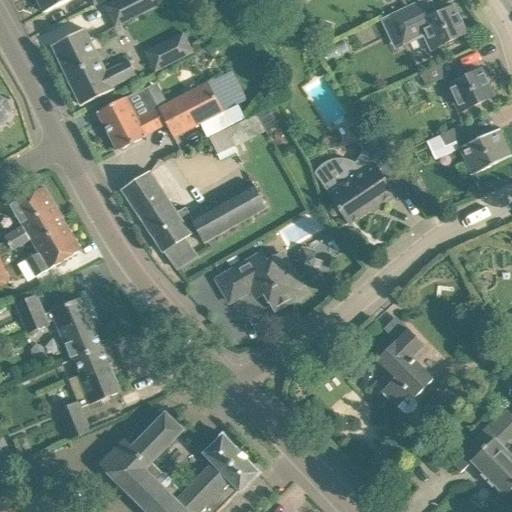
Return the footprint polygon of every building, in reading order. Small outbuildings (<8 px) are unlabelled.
[(90,0),(92,5),(101,0),(37,0),(44,13),(69,0),(90,0)] [(166,0),(117,0),(105,6),(115,27),(167,1),(166,0)] [(421,0),(404,8),(401,9),(380,19),(389,38),(404,31),(409,43),(426,35),(432,50),(467,33),(454,6),(433,16),(425,0),(421,0)] [(277,12),(279,31),(296,30),(295,11),(277,12)] [(53,45),(82,106),(115,90),(113,87),(136,76),(128,60),(106,71),(85,29),(53,45)] [(144,52),(155,73),(193,53),(183,32),(144,52)] [(420,73),(426,86),(443,78),(459,113),(477,105),(495,96),(482,69),(459,80),(456,72),(457,72),(451,59),(432,68),(420,73)] [(240,103),(225,74),(159,108),(167,123),(167,124),(174,137),(240,103)] [(147,136),(146,135),(167,124),(167,123),(159,108),(152,112),(141,91),(127,98),(126,97),(98,112),(118,151),(147,136)] [(0,126),(8,123),(10,126),(12,124),(9,121),(13,114),(16,114),(17,111),(13,111),(10,103),(13,100),(11,98),(9,100),(1,97),(1,93),(0,93),(0,126)] [(258,115),(267,131),(282,123),(273,106),(258,115)] [(256,117),(230,126),(235,142),(262,133),(256,117)] [(384,154),(365,125),(361,120),(348,129),(371,165),(356,174),(352,168),(348,166),(343,166),(338,166),(334,167),(329,168),(325,171),(321,174),(318,178),(350,224),(379,205),(380,207),(397,196),(383,175),(394,168),(384,154)] [(441,135),(446,146),(457,141),(464,157),(473,175),(511,157),(499,129),(471,142),(462,124),(444,133),(441,135)] [(209,139),(218,159),(235,151),(225,131),(209,139)] [(205,243),(267,208),(253,184),(192,219),(186,208),(178,212),(151,172),(139,180),(123,190),(163,252),(165,251),(178,270),(198,256),(185,238),(192,233),(189,229),(196,225),(205,243)] [(14,250),(32,239),(31,238),(62,219),(44,187),(12,206),(24,227),(6,238),(13,249),(14,250)] [(31,238),(32,239),(40,253),(26,261),(36,277),(81,251),(62,219),(31,238)] [(322,261),(314,259),(316,251),(302,247),(297,261),(294,260),(288,263),(282,252),(274,256),(274,255),(267,259),(262,253),(217,279),(230,302),(260,285),(275,310),(305,293),(297,279),(303,276),(304,272),(318,276),(322,261)] [(71,359),(75,358),(102,347),(82,298),(52,311),(52,312),(45,315),(36,296),(16,304),(28,332),(51,323),(50,321),(55,319),(71,359)] [(416,362),(429,349),(409,329),(396,342),(396,341),(378,360),(395,377),(382,391),(401,411),(408,414),(414,411),(417,404),(415,398),(430,384),(434,379),(416,362)] [(102,347),(75,358),(82,374),(78,376),(86,394),(76,398),(78,402),(58,410),(70,440),(91,432),(80,408),(89,404),(90,405),(121,392),(102,347)] [(488,347),(478,357),(487,365),(497,355),(488,347)] [(511,423),(511,416),(506,410),(451,463),(461,473),(473,462),(506,495),(511,488),(511,456),(495,439),(511,423)] [(213,464),(184,493),(152,462),(183,430),(166,413),(139,441),(131,433),(100,465),(147,511),(218,511),(239,491),(240,493),(261,473),(223,434),(203,453),(213,464)] [(3,473),(0,474),(0,490),(8,487),(3,473)]
